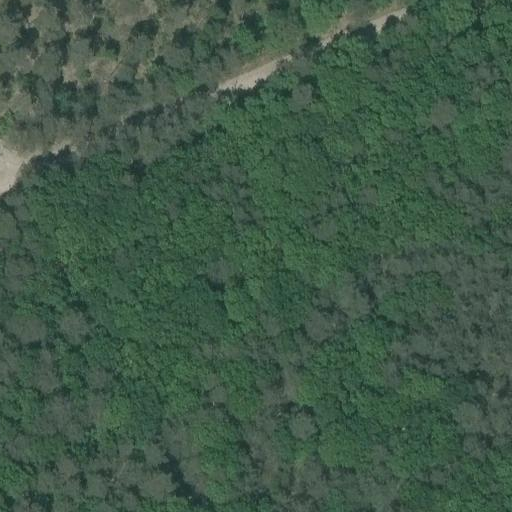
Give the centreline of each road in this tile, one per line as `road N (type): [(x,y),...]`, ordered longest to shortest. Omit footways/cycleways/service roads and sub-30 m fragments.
road 1 (track): [(0,177),(436,0)]
road 2 (track): [(44,260),(190,511)]
